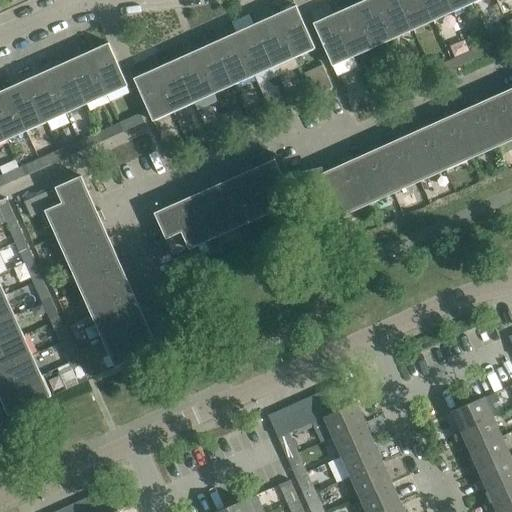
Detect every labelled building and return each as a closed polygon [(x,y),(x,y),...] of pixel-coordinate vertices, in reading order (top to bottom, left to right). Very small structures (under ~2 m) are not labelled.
[(373,48),(393,39),(375,0),(363,0),(354,4),(373,48)] [(375,0),(393,39),(413,29),(400,0),(375,0)] [(400,0),(413,29),(433,20),(424,0),(400,0)] [(424,0),(433,20),(454,11),(448,0),(424,0)] [(448,0),(454,11),(474,2),(472,0),(448,0)] [(334,13),(353,57),(373,48),(354,4),(334,13)] [(294,57),(315,48),(296,5),(275,14),(294,57)] [(334,13),(313,23),(337,76),(358,67),(353,57),(334,13)] [(274,66),(294,57),(275,14),(255,23),(274,66)] [(254,75),(274,66),(255,23),(235,32),(254,75)] [(503,25),(493,30),(497,39),(507,34),(503,25)] [(215,42),(234,84),(254,75),(235,32),(215,42)] [(499,48),(511,42),(511,33),(511,32),(507,34),(497,39),(495,40),(499,48)] [(214,94),(234,84),(215,42),(194,51),(214,94)] [(88,52),(107,95),(127,85),(108,43),(88,52)] [(475,59),(491,52),(487,43),(471,51),(475,59)] [(174,60),(194,103),(214,94),(194,51),(174,60)] [(459,66),(475,59),(471,51),(455,58),(459,66)] [(87,104),(107,95),(88,52),(68,61),(87,104)] [(173,112),(194,103),(174,60),(154,69),(173,112)] [(67,113),(87,104),(68,61),(48,70),(67,113)] [(435,77),(451,70),(447,61),(431,69),(435,77)] [(308,88),(312,96),(333,87),(322,64),(305,72),(311,86),(308,88)] [(154,69),(133,78),(153,121),(173,112),(154,69)] [(435,77),(431,69),(414,76),(418,84),(435,77)] [(27,79),(47,122),(67,113),(48,70),(27,79)] [(26,131),(47,122),(27,79),(7,88),(26,131)] [(394,95),(411,88),(407,79),(390,87),(394,95)] [(322,173),(321,173),(306,180),(339,253),(355,246),(342,216),(341,213),(355,208),(354,205),(364,200),(367,205),(368,204),(367,202),(380,196),(379,194),(390,189),(392,193),(394,193),(393,190),(406,184),(405,182),(416,177),(418,182),(420,181),(419,179),(432,173),(431,170),(442,165),(444,170),(446,170),(446,169),(445,167),(458,161),(457,159),(468,154),(470,159),(471,158),(472,158),(471,155),(484,149),(483,147),(494,142),(496,147),(498,146),(497,144),(510,138),(509,136),(511,134),(511,93),(509,95),(506,87),(496,91),(500,99),(483,106),(480,98),(470,103),(474,111),(457,118),(454,110),(444,114),(448,122),(431,130),(428,121),(418,126),(422,134),(405,141),(402,133),(392,137),(396,145),(380,153),(376,145),(366,149),(370,157),(354,164),(350,156),(340,161),(344,169),(324,177),(322,173)] [(378,103),(394,95),(390,87),(374,94),(378,103)] [(0,91),(0,125),(6,140),(26,131),(7,88),(0,91)] [(295,103),(312,96),(308,88),(292,95),(295,103)] [(263,96),(268,106),(272,114),(288,107),(284,99),(279,101),(275,91),(263,96)] [(354,113),(370,106),(366,97),(350,105),(354,113)] [(272,114),(268,106),(251,113),(255,122),(272,114)] [(239,107),(223,115),(227,124),(231,132),(247,125),(244,117),(239,107)] [(144,122),(140,113),(123,121),(127,129),(144,122)] [(103,140),(119,132),(116,124),(99,132),(103,140)] [(231,132),(227,124),(211,131),(215,140),(231,132)] [(103,140),(99,132),(83,139),(87,147),(103,140)] [(203,135),(187,142),(191,151),(207,143),(203,135)] [(63,158),(79,151),(76,142),(59,150),(63,158)] [(191,151),(187,142),(171,149),(175,158),(191,151)] [(63,158),(59,150),(43,157),(47,166),(63,158)] [(169,206),(154,213),(173,255),(189,248),(191,252),(175,259),(184,279),(200,271),(198,266),(190,248),(190,246),(203,240),(202,237),(213,232),(215,237),(216,237),(216,236),(215,234),(228,228),(227,226),(238,221),(241,225),(242,225),(241,222),(254,216),(253,214),(264,209),(266,214),(267,213),(268,213),(267,211),(280,205),(279,202),(290,197),(292,202),(294,201),(286,182),(285,180),(284,178),(277,164),(280,163),(276,154),(266,158),(268,161),(269,165),(253,172),(251,168),(250,165),(247,167),(240,169),(242,173),(244,177),(227,184),(225,180),(224,177),(221,178),(214,181),(216,184),(218,189),(202,196),(200,192),(198,188),(195,190),(189,193),(190,196),(192,201),(173,210),(171,205),(169,206)] [(23,176),(39,169),(35,161),(19,168),(23,176)] [(23,176),(19,168),(3,175),(6,184),(23,176)] [(290,175),(291,179),(294,189),(303,187),(299,172),(290,175)] [(81,175),(24,201),(31,217),(45,211),(45,210),(88,191),(81,175)] [(89,191),(88,191),(45,210),(45,211),(46,212),(48,211),(54,224),(56,223),(61,234),(56,236),(57,237),(104,216),(101,209),(93,213),(84,193),(89,191)] [(15,218),(8,202),(0,205),(0,206),(7,222),(15,218)] [(68,249),(73,260),(68,262),(68,263),(115,242),(112,235),(104,239),(97,223),(105,219),(104,216),(57,237),(57,238),(60,237),(65,250),(68,249)] [(23,234),(15,218),(7,222),(14,238),(23,234)] [(33,258),(26,242),(18,246),(25,262),(33,258)] [(79,288),(80,289),(127,268),(124,261),(116,265),(108,248),(116,245),(115,242),(68,263),(69,264),(71,262),(77,276),(79,275),(84,285),(79,288)] [(41,275),(33,258),(25,262),(32,278),(41,275)] [(91,300),(96,311),(91,314),(91,315),(138,294),(135,287),(127,291),(120,274),(128,271),(127,268),(80,289),(83,288),(89,302),(91,300)] [(51,298),(44,282),(36,286),(43,302),(51,298)] [(103,339),(103,340),(150,319),(147,313),(139,317),(132,300),(140,297),(138,294),(91,315),(92,315),(94,314),(100,327),(102,326),(107,337),(103,339)] [(0,321),(15,315),(6,295),(0,297),(0,321)] [(59,315),(51,298),(43,302),(47,312),(50,319),(59,315)] [(36,305),(32,307),(36,316),(47,312),(43,302),(36,305)] [(0,345),(24,335),(15,315),(0,321),(0,345)] [(114,365),(115,367),(153,350),(154,353),(163,349),(158,339),(150,343),(143,326),(151,323),(150,319),(103,340),(103,341),(106,340),(112,353),(114,352),(119,363),(114,365)] [(69,339),(62,322),(54,326),(61,342),(69,339)] [(0,369),(33,355),(24,335),(0,345),(0,369)] [(69,339),(61,342),(68,359),(77,355),(69,339)] [(0,393),(42,375),(33,355),(0,369),(0,393)] [(88,380),(80,363),(72,366),(79,384),(88,380)] [(0,396),(8,415),(51,396),(42,375),(0,393),(0,396)] [(344,407),(355,403),(345,381),(334,386),(344,407)] [(344,407),(334,386),(323,391),(333,413),(344,407)] [(322,418),(324,417),(333,413),(323,391),(312,396),(322,418)] [(312,396),(301,401),(311,422),(322,418),(312,396)] [(461,432),(493,417),(484,397),(452,411),(461,432)] [(301,401),(290,405),(300,427),(311,422),(301,401)] [(333,437),(365,422),(356,402),(355,403),(344,407),(333,413),(324,417),(333,437)] [(279,410),(289,432),(300,427),(290,405),(279,410)] [(279,410),(268,415),(278,437),(289,432),(279,410)] [(470,451),(502,437),(493,417),(461,432),(470,451)] [(365,422),(333,437),(341,457),(374,442),(365,422)] [(479,471),(511,456),(502,437),(470,451),(479,471)] [(281,444),(287,457),(298,453),(292,439),(281,444)] [(341,457),(328,463),(337,482),(350,476),(383,462),(374,442),(341,457)] [(287,457),(292,470),(303,465),(298,453),(287,457)] [(487,491),(511,479),(511,458),(511,456),(479,471),(487,491)] [(383,462),(350,476),(359,496),(391,482),(383,462)] [(305,497),(315,492),(310,479),(299,484),(305,497)] [(496,511),(511,503),(511,479),(487,491),(496,511)] [(391,482),(359,496),(366,511),(376,511),(400,501),(391,482)] [(283,491),(288,504),(299,499),(293,486),(283,491)] [(101,511),(113,511),(115,511),(105,489),(94,494),(101,511)] [(305,497),(310,509),(321,504),(315,492),(305,497)] [(101,511),(94,494),(83,499),(88,511),(101,511)] [(75,511),(88,511),(83,499),(72,504),(75,511)] [(304,511),(305,511),(299,499),(288,504),(291,511),(304,511)] [(249,511),(244,500),(216,511),(249,511)] [(405,511),(400,501),(376,511),(405,511)] [(497,511),(511,511),(511,503),(496,511),(497,511)]
